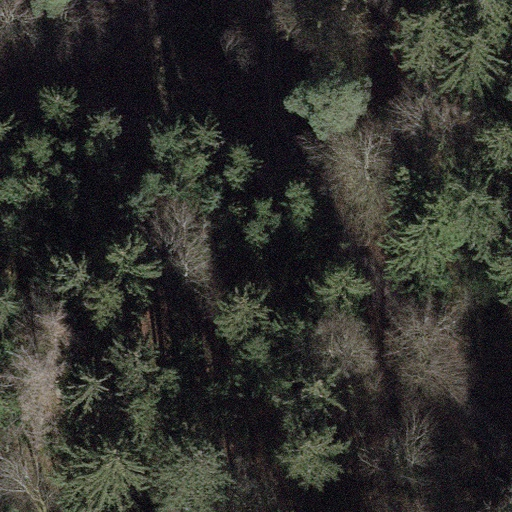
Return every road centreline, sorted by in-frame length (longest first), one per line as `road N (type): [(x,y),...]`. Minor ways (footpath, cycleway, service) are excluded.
road 1 (track): [(511,447),(313,195),(249,150),(165,119),(0,113)]
road 2 (track): [(184,0),(0,109)]
road 3 (track): [(313,195),(268,15),(272,0)]
